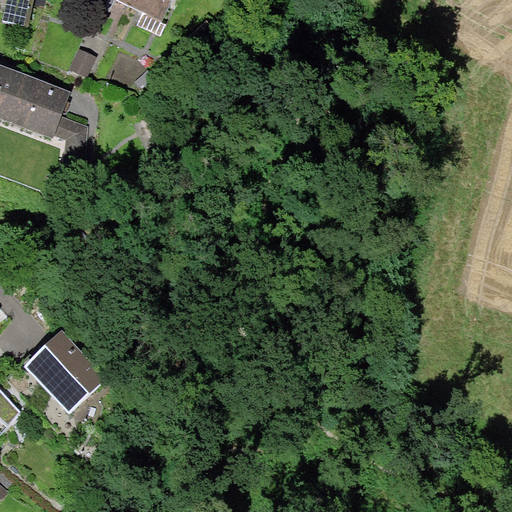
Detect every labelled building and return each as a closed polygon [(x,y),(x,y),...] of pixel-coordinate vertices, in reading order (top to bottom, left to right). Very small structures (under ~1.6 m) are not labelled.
[(44,0),(6,0),(1,27),(37,35),(44,0)] [(171,0),(104,0),(161,24),(171,0)] [(98,59),(75,50),(67,71),(90,79),(98,59)] [(0,116),(53,137),(68,100),(0,73),(0,116)] [(57,341),(25,368),(65,414),(97,387),(57,341)] [(0,434),(21,411),(0,389),(0,434)] [(0,507),(12,492),(0,482),(0,507)]
